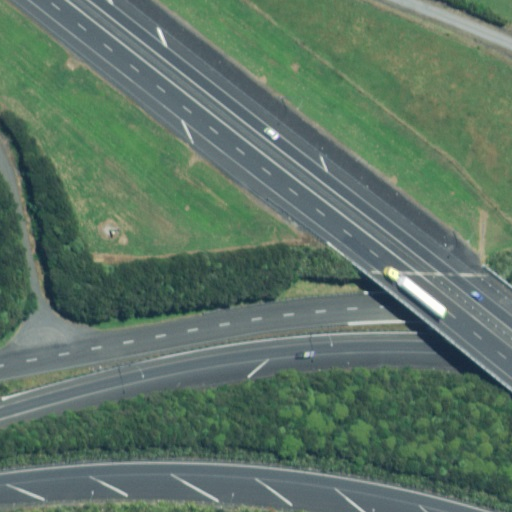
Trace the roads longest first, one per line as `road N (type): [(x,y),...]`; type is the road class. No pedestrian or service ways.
road 1 (motorway): [(511,363),(48,0)]
road 2 (motorway): [(96,0),(511,324)]
road 3 (trunk): [(0,412),(159,369),(263,352),(368,343),(511,352)]
road 4 (unclassified): [(511,306),(270,317),(0,366)]
road 5 (trunk): [(463,511),(279,474),(134,468),(0,481)]
road 6 (track): [(54,356),(0,168)]
